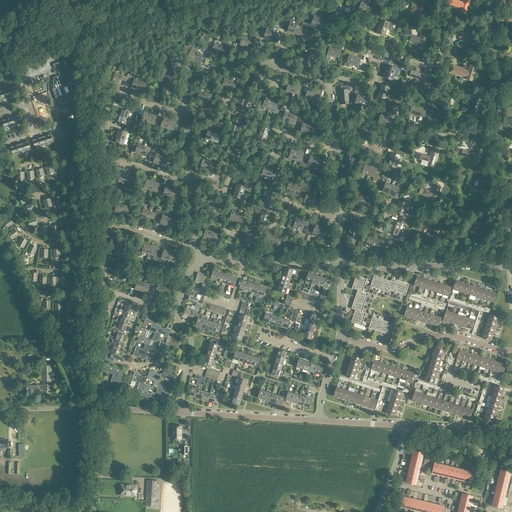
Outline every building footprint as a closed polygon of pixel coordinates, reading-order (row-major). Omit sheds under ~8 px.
[(358,11),(365,13),(367,4),(368,2),(362,0),(358,0),(356,5),(360,6),(358,11)] [(419,0),(417,6),(413,4),(411,10),(416,12),(416,14),(421,16),(425,2),(427,2),(427,0),(419,0)] [(463,0),(462,2),(455,0),(454,0),(453,5),(461,8),(461,11),(466,12),(470,0),(463,0)] [(373,6),(367,4),(365,13),(371,15),(373,11),(376,12),(378,5),(374,3),(373,6)] [(338,9),(339,6),(335,4),(333,12),(336,13),(335,18),(341,20),(344,11),(338,9)] [(349,13),(344,11),(341,20),(347,22),(349,17),(352,18),(355,10),(350,9),(349,13)] [(320,18),(321,15),(315,13),(315,12),(312,11),(311,12),(309,19),(312,20),(311,25),(317,27),(320,18)] [(320,18),(317,27),(323,29),(325,24),(328,25),(331,17),(327,16),(325,20),(320,18)] [(297,22),(287,19),(285,26),(289,27),(287,32),(293,34),(296,25),(297,22)] [(384,21),(381,20),(378,26),(387,29),(391,30),(393,23),(386,21),(385,21),(384,21)] [(302,26),(296,25),(293,34),(300,36),(301,31),(305,32),(307,24),(303,23),(302,26)] [(265,33),(263,38),(270,40),(273,31),(267,30),(268,26),(264,24),(261,32),(265,33)] [(385,35),(387,29),(378,26),(376,32),(385,35)] [(276,32),(273,31),(270,40),(276,42),(278,37),(281,38),(284,30),(277,28),(276,32)] [(464,40),(463,42),(469,44),(473,30),(467,28),(465,34),(460,33),(459,38),(464,40)] [(246,47),(252,49),(254,44),(257,45),(261,32),(257,31),(254,40),(249,38),(246,47)] [(423,48),(428,33),(421,31),(420,38),(411,35),(410,41),(419,44),(418,46),(419,46),(418,48),(419,49),(419,50),(420,50),(422,50),(422,49),(423,48)] [(241,40),(240,45),(246,47),(249,38),(243,36),(244,33),(240,32),(238,39),(241,40)] [(211,52),(217,54),(220,46),(220,45),(221,42),(216,41),(216,39),(212,38),(208,51),(211,52)] [(388,44),(383,42),(381,48),(389,51),(391,46),(394,47),(396,42),(389,40),(388,44)] [(226,47),(220,46),(217,54),(224,56),(225,52),(229,53),(231,44),(227,42),(226,47)] [(189,54),(188,59),(194,61),(197,52),(191,50),(193,46),(188,45),(186,53),(189,54)] [(338,60),(341,61),(343,54),(340,53),(341,50),(329,46),(327,54),(327,55),(326,60),(329,62),(331,56),(339,58),(338,60)] [(388,57),(389,51),(381,48),(379,55),(383,56),(382,60),(390,62),(392,58),(388,57)] [(200,63),(202,58),(205,59),(208,50),(204,49),(202,54),(197,52),(194,61),(200,63)] [(302,65),(310,67),(314,55),(316,56),(317,53),(310,51),(309,54),(306,53),(302,65)] [(361,69),(360,71),(363,72),(366,63),(360,61),(361,58),(349,55),(347,62),(345,62),(344,66),(349,67),(350,64),(358,66),(358,68),(361,69)] [(171,62),(169,67),(178,70),(180,64),(175,62),(176,59),(169,57),(168,61),(171,62)] [(58,62),(53,64),(54,67),(55,69),(57,69),(58,72),(59,71),(60,74),(59,75),(60,77),(59,78),(61,83),(63,86),(52,89),(56,100),(66,97),(67,99),(68,99),(70,102),(78,100),(78,90),(80,90),(81,85),(80,83),(78,84),(73,72),(76,71),(74,66),(73,66),(72,62),(68,64),(67,60),(61,62),(63,66),(60,67),(58,62)] [(392,67),(387,65),(385,71),(394,74),(396,69),(401,70),(402,66),(393,63),(392,67)] [(468,71),(464,69),(452,65),(450,72),(464,77),(465,76),(467,77),(466,79),(472,81),(476,67),(470,65),(468,71)] [(423,74),(415,72),(417,67),(413,66),(410,76),(422,80),(421,83),(427,85),(431,70),(425,68),(423,74)] [(171,75),(176,76),(178,70),(169,67),(168,73),(165,72),(163,76),(170,78),(171,75)] [(114,77),(112,82),(118,84),(121,75),(116,73),(117,70),(113,69),(110,76),(114,77)] [(263,78),(258,76),(259,73),(252,71),(251,75),(254,76),(252,81),(261,84),(263,78)] [(392,80),(394,74),(385,71),(383,78),(388,79),(387,83),(394,85),(396,81),(392,80)] [(125,86),(126,81),(130,82),(132,75),(128,74),(127,77),(121,75),(118,84),(125,86)] [(133,83),(132,88),(138,90),(141,81),(135,79),(136,77),(132,75),(130,82),(133,83)] [(223,83),(222,88),(228,90),(231,81),(226,79),(227,76),(222,75),(220,82),(223,83)] [(165,81),(163,87),(172,90),(174,83),(169,82),(170,78),(163,76),(162,80),(165,81)] [(144,92),(146,87),(149,88),(151,82),(147,80),(146,83),(141,81),(138,90),(144,92)] [(237,83),(231,81),(228,90),(234,92),(236,87),(239,88),(242,81),(237,80),(237,83)] [(254,89),(259,91),(261,84),(252,81),(251,87),(248,86),(246,90),(253,92),(254,89)] [(289,82),(287,87),(284,86),(282,93),(286,94),(287,91),(292,93),(295,84),(289,82)] [(381,85),(379,91),(388,94),(390,88),(393,89),(394,85),(387,83),(386,86),(381,85)] [(300,91),(301,86),(295,84),(292,93),(298,95),(297,98),(301,99),(303,92),(300,91)] [(343,90),(340,90),(341,105),(349,104),(348,91),(350,91),(350,86),(343,87),(343,90)] [(165,94),(170,96),(172,90),(163,87),(161,92),(158,91),(157,96),(164,98),(165,94)] [(198,95),(196,100),(203,102),(206,93),(200,91),(201,88),(197,87),(195,94),(198,95)] [(0,100),(2,100),(8,98),(14,96),(12,88),(5,90),(0,91),(0,100)] [(308,89),(306,93),(303,92),(301,99),(305,101),(306,98),(311,99),(314,91),(308,89)] [(319,97),(320,93),(314,91),(311,99),(317,101),(316,104),(320,105),(322,99),(319,97)] [(377,97),(382,99),(381,102),(388,104),(389,100),(386,99),(388,94),(379,91),(377,97)] [(211,95),(206,93),(203,102),(209,104),(211,99),(214,100),(216,93),(212,92),(211,95)] [(237,103),(246,106),(248,101),(251,102),(252,98),(245,95),(244,99),(239,97),(237,103)] [(358,95),(356,100),(353,98),(350,105),(355,107),(356,104),(361,106),(364,97),(358,95)] [(268,111),(269,108),(272,100),(265,97),(264,102),(261,101),(258,108),(264,110),(264,109),(268,111)] [(370,99),(364,97),(361,106),(366,107),(366,110),(370,112),(372,105),(369,104),(370,99)] [(462,111),(470,114),(469,116),(477,119),(479,113),(477,112),(480,100),(478,99),(474,98),(471,108),(463,105),(462,111)] [(278,102),(272,100),(269,108),(274,110),(275,110),(277,106),(278,102)] [(429,101),(426,111),(411,107),(410,113),(425,117),(424,120),(430,122),(435,103),(429,101)] [(235,110),(240,111),(239,115),(246,117),(248,113),(244,112),(246,106),(237,103),(235,110)] [(121,109),(119,115),(128,118),(130,113),(133,114),(134,109),(127,107),(126,111),(121,109)] [(284,116),(282,121),(289,123),(291,114),(286,113),(287,110),(283,108),(280,115),(284,116)] [(381,115),(382,112),(378,111),(376,118),(379,119),(378,124),(384,126),(387,117),(381,115)] [(144,112),(143,117),(139,115),(137,122),(141,124),(142,121),(148,123),(150,114),(144,112)] [(297,116),(291,114),(289,123),(295,125),(296,120),(300,121),(302,114),(298,113),(297,116)] [(387,117),(384,126),(390,128),(392,123),(395,124),(398,117),(394,116),(394,115),(389,113),(388,113),(387,117)] [(152,127),(156,129),(159,122),(155,121),(157,116),(150,114),(148,123),(153,124),(152,127)] [(23,122),(20,115),(14,116),(8,118),(2,120),(4,128),(11,126),(23,122)] [(117,121),(126,124),(124,128),(131,130),(133,126),(126,124),(128,118),(119,115),(117,121)] [(238,118),(233,116),(231,123),(240,126),(242,120),(245,121),(246,117),(239,115),(238,118)] [(167,129),(170,120),(164,118),(162,123),(159,122),(156,129),(161,130),(161,127),(167,129)] [(176,122),(170,120),(167,129),(172,130),(171,133),(176,135),(178,128),(175,127),(176,122)] [(260,127),(258,133),(267,136),(269,129),(265,128),(266,124),(259,122),(257,126),(260,127)] [(229,129),(234,131),(233,134),(240,136),(241,132),(238,131),(240,126),(231,123),(229,129)] [(303,123),(300,132),(306,134),(309,125),(303,123)] [(354,131),(352,136),(359,138),(361,129),(356,127),(357,124),(353,123),(350,130),(354,131)] [(315,127),(309,125),(306,134),(313,136),(314,131),(318,132),(320,125),(315,124),(315,127)] [(119,130),(117,136),(125,139),(127,133),(130,134),(131,130),(124,128),(123,131),(119,130)] [(367,131),(361,129),(359,138),(365,140),(366,135),(370,136),(372,129),(368,128),(367,131)] [(207,135),(203,134),(201,141),(205,142),(206,139),(212,141),(215,132),(208,130),(207,135)] [(219,139),(221,134),(215,132),(212,141),(217,143),(216,146),(220,147),(223,140),(219,139)] [(261,140),(265,142),(267,136),(258,133),(257,138),(254,137),(252,141),(260,144),(261,140)] [(51,134),(45,136),(39,138),(32,140),(35,148),(53,142),(51,134)] [(115,142),(119,144),(118,147),(125,149),(127,145),(124,144),(125,139),(117,136),(115,142)] [(137,148),(135,152),(141,154),(144,146),(139,144),(140,141),(135,139),(133,146),(137,148)] [(25,151),(31,149),(29,141),(23,143),(10,147),(13,155),(25,151)] [(227,150),(226,155),(232,157),(235,148),(230,147),(231,144),(226,142),(224,149),(227,150)] [(148,156),(149,152),(153,153),(155,146),(151,144),(150,147),(144,146),(141,154),(148,156)] [(156,154),(153,162),(160,164),(162,156),(157,154),(159,147),(155,146),(153,153),(156,154)] [(238,159),(240,154),(243,155),(245,148),(241,147),(240,150),(235,148),(232,157),(238,159)] [(430,156),(421,154),(419,159),(428,162),(428,165),(433,167),(439,150),(432,147),(430,156)] [(474,153),(463,150),(461,155),(473,159),(473,162),(478,163),(482,149),(476,147),(474,153)] [(286,153),(284,160),(288,161),(289,158),(295,160),(298,151),(291,149),(290,154),(286,153)] [(300,162),(299,164),(299,165),(303,166),(306,159),(302,158),(304,153),(298,151),(295,160),(300,162)] [(345,155),(346,167),(354,167),(353,155),(355,155),(355,151),(348,152),(349,155),(345,155)] [(396,154),(391,153),(389,159),(398,162),(400,156),(403,157),(404,153),(397,151),(396,154)] [(166,166),(167,164),(167,162),(171,163),(173,156),(169,154),(168,157),(162,156),(160,164),(166,166)] [(202,163),(201,164),(200,168),(206,170),(209,161),(204,159),(205,157),(201,155),(198,162),(202,163)] [(311,155),(309,160),(306,159),(303,166),(308,168),(309,165),(314,166),(317,158),(311,155)] [(319,171),(323,173),(325,166),(322,164),(323,160),(317,158),(314,166),(320,168),(319,171)] [(391,170),(400,173),(401,169),(396,167),(398,162),(389,159),(387,165),(392,167),(391,170)] [(213,172),(214,167),(218,168),(220,161),(216,160),(215,163),(209,161),(206,170),(213,172)] [(55,172),(52,165),(45,167),(48,175),(55,172)] [(263,170),(260,169),(258,176),(262,177),(263,174),(268,176),(271,167),(265,165),(263,170)] [(363,169),(360,168),(357,175),(361,177),(362,173),(368,175),(371,167),(365,165),(363,169)] [(277,169),(271,167),(268,176),(274,178),(273,181),(277,182),(279,175),(276,174),(277,169)] [(377,169),(371,167),(368,175),(373,177),(372,180),(377,181),(379,174),(376,173),(377,169)] [(45,176),(43,168),(36,170),(38,178),(45,176)] [(27,180),(35,179),(34,171),(26,172),(27,180)] [(119,178),(116,177),(114,184),(118,185),(119,182),(124,184),(127,175),(121,173),(119,178)] [(132,182),(134,177),(127,175),(124,184),(130,186),(129,189),(133,190),(135,183),(132,182)] [(478,187),(468,185),(467,190),(476,193),(476,196),(481,198),(487,180),(486,180),(487,177),(481,175),(480,177),(476,175),(474,181),(479,182),(478,187)] [(384,187),(383,191),(389,193),(392,185),(386,183),(388,178),(383,177),(381,185),(384,187)] [(144,191),(145,188),(150,190),(153,181),(147,179),(145,184),(142,183),(139,190),(144,191)] [(287,187),(285,192),(292,194),(295,185),(289,184),(290,181),(286,179),(284,186),(287,187)] [(159,183),(153,181),(150,190),(156,192),(155,195),(159,196),(161,189),(158,188),(159,183)] [(237,184),(235,190),(244,193),(246,187),(248,188),(250,184),(243,182),(242,185),(237,184)] [(395,195),(397,191),(400,192),(402,185),(398,183),(397,186),(392,185),(389,193),(395,195)] [(295,185),(292,194),(298,196),(300,191),(303,192),(305,185),(301,184),(300,187),(295,185)] [(166,185),(165,190),(161,189),(159,196),(163,197),(164,195),(170,196),(172,187),(166,185)] [(306,194),(304,202),(310,204),(313,195),(307,194),(310,187),(305,185),(303,192),(306,194)] [(432,191),(424,189),(422,194),(431,197),(430,199),(436,201),(440,187),(434,185),(432,191)] [(268,191),(266,197),(275,199),(277,193),(272,192),(273,188),(266,186),(265,190),(268,191)] [(177,194),(179,189),(172,187),(170,196),(175,198),(174,201),(178,202),(181,195),(177,194)] [(244,193),(235,190),(233,196),(238,198),(237,201),(244,203),(245,199),(242,198),(244,193)] [(357,192),(355,199),(358,200),(357,205),(363,207),(366,198),(360,196),(361,194),(357,192)] [(316,206),(318,202),(321,203),(324,196),(319,194),(318,197),(313,195),(310,204),(316,206)] [(22,205),(30,202),(27,195),(20,198),(22,205)] [(63,203),(61,195),(54,197),(56,205),(54,206),(55,210),(58,209),(57,205),(63,203)] [(203,208),(207,210),(208,207),(213,208),(216,199),(210,197),(208,202),(205,201),(203,208)] [(261,201),(260,205),(267,208),(268,204),(273,206),(275,199),(266,197),(264,202),(261,201)] [(363,207),(369,209),(371,204),(374,205),(376,198),(372,197),(371,200),(366,198),(363,207)] [(53,206),(50,198),(43,200),(45,208),(52,206),(53,210),(55,210),(54,206),(53,206)] [(116,207),(115,211),(121,213),(124,205),(118,203),(119,200),(115,199),(113,206),(116,207)] [(219,210),(218,213),(222,214),(224,207),(221,206),(222,201),(216,199),(213,208),(219,210)] [(404,202),(399,201),(397,207),(405,209),(406,210),(407,207),(410,208),(411,205),(410,205),(412,201),(405,199),(404,202)] [(127,215),(129,211),(132,212),(135,205),(130,203),(129,206),(124,205),(121,213),(127,215)] [(26,214),(33,210),(30,204),(23,207),(26,214)] [(142,213),(141,218),(147,220),(150,211),(144,209),(145,206),(141,205),(139,212),(142,213)] [(271,213),(266,211),(267,208),(260,205),(258,210),(261,210),(260,216),(269,219),(271,213)] [(231,214),(229,219),(236,221),(238,212),(233,210),(234,207),(230,206),(227,213),(231,214)] [(395,213),(400,215),(399,218),(406,221),(407,216),(404,215),(406,210),(405,209),(397,207),(395,213)] [(155,213),(150,211),(147,220),(153,222),(155,217),(158,218),(160,211),(156,210),(155,213)] [(165,212),(160,211),(158,218),(162,219),(160,224),(166,226),(169,217),(164,215),(165,212)] [(244,214),(238,212),(236,221),(242,223),(243,218),(247,219),(249,212),(245,211),(244,214)] [(76,222),(77,214),(70,212),(69,220),(66,220),(66,224),(69,224),(69,221),(76,222)] [(175,219),(169,217),(166,226),(173,228),(174,223),(178,224),(180,217),(175,216),(175,219)] [(262,224),(266,225),(269,219),(260,216),(258,222),(255,221),(254,225),(261,227),(262,224)] [(7,228),(14,224),(10,218),(3,222),(7,228)] [(30,227),(38,225),(35,218),(28,220),(30,227)] [(293,230),(294,227),(300,228),(302,220),(296,218),(295,222),(291,221),(289,228),(293,230)] [(393,220),(391,226),(400,229),(401,226),(404,227),(406,221),(399,218),(397,222),(393,220)] [(482,218),(480,224),(472,222),(470,227),(479,230),(478,233),(484,235),(488,220),(482,218)] [(309,222),(302,220),(300,228),(305,230),(304,233),(308,235),(311,228),(307,226),(309,222)] [(357,224),(359,224),(359,221),(352,221),(352,224),(348,225),(349,237),(351,237),(351,240),(357,240),(357,236),(358,236),(357,224)] [(433,236),(439,238),(444,224),(437,222),(435,228),(424,225),(422,233),(425,234),(426,231),(434,234),(433,236)] [(313,233),(319,235),(322,226),(315,224),(314,229),(311,228),(308,235),(312,236),(313,233)] [(47,234),(48,226),(40,225),(40,233),(47,234)] [(58,234),(59,226),(51,225),(51,234),(58,234)] [(205,233),(203,238),(209,240),(212,231),(206,230),(207,227),(203,225),(201,232),(205,233)] [(327,233),(328,228),(322,226),(319,235),(324,237),(323,240),(328,241),(330,234),(327,233)] [(389,233),(393,234),(392,238),(399,240),(401,236),(398,235),(400,229),(391,226),(389,233)] [(12,240),(19,235),(15,229),(8,234),(12,240)] [(216,242),(217,237),(220,239),(223,231),(218,230),(218,233),(212,231),(209,240),(216,242)] [(246,232),(244,238),(253,241),(255,236),(258,237),(259,232),(252,230),(251,234),(246,232)] [(269,233),(267,238),(265,237),(262,244),(267,245),(268,242),(273,244),(276,235),(269,233)] [(281,242),(282,237),(276,235),(273,244),(279,246),(278,249),(282,250),(284,243),(281,242)] [(375,237),(369,235),(367,240),(364,239),(361,248),(362,248),(362,246),(366,248),(367,245),(372,246),(375,237)] [(17,245),(24,248),(28,241),(21,237),(17,244),(15,243),(13,246),(16,248),(17,245)] [(380,244),(381,239),(375,237),(372,246),(377,248),(376,251),(381,252),(383,245),(380,244)] [(253,252),(254,248),(251,247),(253,241),(244,238),(242,245),(247,246),(246,250),(253,252)] [(117,241),(115,247),(124,250),(126,245),(128,246),(130,241),(123,239),(122,242),(117,241)] [(143,252),(148,254),(151,245),(145,243),(143,248),(140,247),(137,254),(142,255),(143,252)] [(28,252),(34,255),(37,248),(31,244),(27,252),(25,251),(24,254),(26,255),(28,252)] [(157,247),(151,245),(148,254),(154,256),(153,259),(157,260),(159,253),(156,252),(157,247)] [(124,250),(115,247),(113,254),(122,256),(124,250)] [(61,256),(60,248),(52,250),(54,258),(61,256)] [(163,254),(159,253),(157,260),(161,261),(162,258),(168,260),(170,251),(164,249),(163,254)] [(177,253),(170,251),(168,260),(173,262),(172,265),(176,266),(179,259),(175,258),(177,253)] [(123,271),(125,266),(128,267),(129,263),(122,260),(121,264),(117,262),(114,268),(123,271)] [(285,267),(283,273),(291,276),(293,270),(285,267)] [(117,276),(116,280),(123,282),(124,278),(121,277),(123,271),(114,268),(112,275),(117,276)] [(210,279),(216,281),(219,272),(213,270),(210,279)] [(225,274),(219,272),(216,281),(222,282),(225,274)] [(30,281),(37,281),(38,273),(30,273),(30,281)] [(203,282),(201,289),(206,291),(211,278),(203,276),(203,274),(198,273),(195,281),(199,283),(200,281),(203,282)] [(291,276),(283,273),(281,279),(289,282),(290,278),(291,279),(292,276),(291,276)] [(306,281),(312,283),(314,275),(308,273),(306,281)] [(222,282),(228,284),(231,276),(225,274),(222,282)] [(312,283),(311,284),(314,285),(314,284),(318,285),(320,277),(314,275),(312,283)] [(367,279),(356,275),(354,282),(364,285),(367,279)] [(46,285),(47,277),(40,276),(39,285),(46,285)] [(67,284),(66,276),(59,277),(60,285),(67,284)] [(135,289),(141,291),(144,282),(138,280),(139,277),(135,276),(133,283),(136,284),(135,289)] [(237,278),(231,276),(228,284),(234,286),(237,278)] [(380,278),(374,276),(370,287),(376,289),(380,278)] [(415,280),(413,279),(411,284),(419,287),(422,278),(417,276),(415,280)] [(318,285),(323,287),(326,279),(320,277),(318,285)] [(149,284),(144,282),(141,291),(147,293),(150,285),(153,286),(155,279),(151,278),(149,284)] [(385,279),(380,278),(376,289),(382,291),(385,279)] [(428,280),(422,278),(419,287),(425,289),(428,280)] [(155,292),(161,294),(164,286),(159,284),(160,281),(155,279),(153,286),(157,287),(155,292)] [(281,279),(279,285),(287,288),(289,282),(281,279)] [(326,279),(323,287),(329,289),(332,280),(326,279)] [(391,281),(385,279),(382,291),(387,293),(388,290),(391,281)] [(391,281),(388,290),(394,292),(398,280),(392,279),(391,281)] [(239,288),(245,290),(245,291),(248,282),(242,280),(239,288)] [(403,282),(398,280),(394,292),(400,294),(403,282)] [(428,280),(425,289),(431,291),(434,282),(428,280)] [(458,292),(461,282),(456,280),(453,290),(458,292)] [(251,292),(254,284),(248,282),(245,291),(248,292),(248,291),(251,292)] [(364,285),(354,282),(352,288),(357,290),(362,292),(362,291),(364,285)] [(409,284),(403,282),(400,294),(405,295),(409,284)] [(439,283),(434,282),(431,291),(436,293),(439,283)] [(467,284),(461,282),(458,292),(464,293),(467,284)] [(445,285),(439,283),(436,293),(442,295),(445,285)] [(172,293),(175,286),(171,284),(170,287),(164,286),(161,294),(168,296),(169,292),(172,293)] [(257,295),(260,285),(254,284),(251,292),(257,294),(257,295)] [(470,295),(473,286),(467,284),(464,293),(470,295)] [(260,285),(257,295),(259,296),(260,294),(263,296),(266,287),(260,285)] [(285,294),(287,288),(279,285),(277,291),(285,294)] [(451,287),(445,285),(442,295),(448,296),(451,287)] [(478,288),(473,286),(470,295),(475,297),(478,288)] [(197,303),(197,302),(198,298),(197,298),(198,294),(205,296),(206,291),(201,289),(193,287),(191,295),(190,294),(188,300),(197,303)] [(407,294),(411,295),(416,297),(417,294),(411,293),(413,289),(409,288),(407,294)] [(478,288),(475,297),(481,299),(484,290),(478,288)] [(362,292),(357,290),(355,296),(366,300),(368,293),(362,291),(362,292)] [(481,299),(487,301),(490,291),(484,290),(481,299)] [(490,291),(487,301),(493,303),(496,293),(490,291)] [(366,300),(355,296),(353,302),(364,306),(366,300)] [(51,309),(51,300),(43,300),(43,298),(40,298),(40,301),(43,301),(43,309),(51,309)] [(195,309),(191,308),(192,307),(187,305),(185,313),(198,317),(201,308),(202,304),(199,303),(197,302),(197,303),(195,309)] [(364,306),(353,302),(351,308),(355,310),(362,312),(364,306)] [(123,310),(123,309),(131,312),(133,305),(125,303),(124,308),(120,307),(120,309),(123,310)] [(404,316),(409,318),(412,308),(407,306),(404,316)] [(409,318),(415,320),(418,310),(412,308),(409,318)] [(123,309),(123,310),(122,314),(118,313),(118,315),(119,315),(121,316),(121,315),(129,318),(131,312),(123,309)] [(362,312),(355,310),(353,316),(364,319),(366,313),(362,312)] [(415,320),(421,321),(424,312),(418,310),(415,320)] [(449,322),(452,312),(446,311),(443,320),(449,322)] [(424,312),(421,321),(427,323),(430,314),(424,312)] [(449,322),(454,324),(457,314),(452,312),(449,322)] [(263,321),(269,323),(272,315),(266,313),(263,321)] [(311,313),(309,319),(317,321),(319,315),(311,313)] [(152,324),(150,331),(155,332),(155,333),(157,326),(160,320),(152,317),(152,316),(147,314),(144,323),(148,324),(149,323),(152,324)] [(248,316),(245,315),(240,314),(239,320),(247,322),(248,316)] [(427,323),(432,325),(435,316),(430,314),(427,323)] [(463,316),(457,314),(454,324),(460,326),(463,316)] [(116,321),(119,322),(119,321),(127,324),(129,318),(121,315),(121,316),(119,315),(118,319),(116,319),(116,321)] [(195,326),(201,327),(205,316),(202,315),(201,318),(198,317),(195,326)] [(278,317),(272,315),(269,323),(275,325),(278,317)] [(487,320),(496,324),(498,318),(489,315),(487,320)] [(208,317),(205,316),(201,327),(207,329),(210,321),(207,320),(208,317)] [(364,319),(353,316),(351,322),(361,326),(364,319)] [(435,316),(432,325),(438,327),(441,318),(435,316)] [(460,326),(466,327),(469,318),(463,316),(460,326)] [(275,325),(281,327),(283,319),(278,317),(275,325)] [(378,319),(372,317),(369,328),(374,330),(378,319)] [(472,329),(475,320),(469,318),(466,327),(472,329)] [(213,322),(210,321),(207,329),(213,331),(217,320),(214,319),(213,322)] [(289,321),(283,319),(281,327),(287,329),(289,321)] [(315,327),(317,321),(309,319),(307,325),(315,327)] [(384,321),(378,319),(374,330),(380,332),(384,321)] [(222,325),(218,324),(219,321),(217,320),(213,331),(219,333),(222,325)] [(245,328),(247,322),(239,320),(237,326),(245,328)] [(495,329),(496,324),(487,320),(485,326),(495,329)] [(127,324),(119,321),(119,322),(117,326),(114,325),(114,327),(117,329),(117,328),(125,330),(127,324)] [(390,323),(384,321),(380,332),(386,334),(390,323)] [(395,325),(390,323),(386,334),(392,336),(395,325)] [(69,325),(61,326),(61,327),(62,334),(70,333),(69,325)] [(313,333),(315,327),(307,325),(305,331),(313,333)] [(155,333),(155,332),(153,339),(159,341),(161,334),(164,335),(163,336),(167,338),(168,338),(168,336),(171,329),(165,327),(165,328),(157,326),(155,333)] [(243,334),(245,328),(237,326),(235,332),(243,334)] [(483,332),(493,335),(495,329),(485,326),(483,332)] [(153,340),(146,338),(147,334),(148,335),(150,331),(141,328),(139,333),(140,333),(138,341),(146,344),(151,345),(151,344),(153,340)] [(111,339),(113,339),(114,340),(114,339),(122,342),(124,336),(118,333),(118,331),(114,329),(113,332),(116,334),(115,337),(109,335),(109,337),(111,338),(111,339)] [(305,331),(303,337),(311,339),(313,333),(305,331)] [(241,340),(243,334),(235,332),(233,338),(241,340)] [(481,338),(491,341),(493,335),(483,332),(481,338)] [(72,343),(70,336),(62,339),(65,346),(72,343)] [(173,346),(171,353),(176,355),(181,341),(173,339),(173,338),(168,336),(168,338),(167,338),(166,343),(165,345),(170,346),(170,345),(173,346)] [(112,345),(120,348),(122,342),(114,339),(114,340),(113,339),(112,342),(113,343),(113,344),(109,343),(109,345),(112,346),(112,345)] [(148,353),(153,355),(154,354),(162,356),(165,345),(166,343),(160,341),(158,348),(155,347),(155,346),(151,344),(151,345),(148,353)] [(208,348),(216,351),(218,345),(210,342),(208,348)] [(146,344),(143,351),(140,350),(140,348),(136,346),(133,355),(138,357),(139,356),(147,358),(148,353),(151,345),(146,344)] [(118,354),(120,348),(112,345),(112,346),(111,350),(108,349),(107,351),(110,352),(110,351),(118,354)] [(433,352),(443,355),(445,349),(435,346),(433,352)] [(214,357),(216,351),(208,348),(206,354),(214,357)] [(285,358),(286,352),(278,350),(276,356),(285,358)] [(456,359),(462,361),(465,352),(459,350),(456,359)] [(110,351),(110,352),(107,351),(106,355),(104,360),(113,362),(114,360),(116,360),(118,354),(110,351)] [(235,351),(233,359),(239,361),(242,353),(235,351)] [(431,358),(441,361),(443,355),(433,352),(431,358)] [(462,361),(468,363),(471,353),(465,352),(462,361)] [(239,361),(245,363),(247,354),(242,353),(239,361)] [(352,353),(350,359),(360,362),(362,356),(352,353)] [(471,353),(468,363),(473,365),(476,355),(471,353)] [(212,363),(214,363),(214,361),(213,360),(214,357),(206,354),(204,360),(212,363)] [(250,366),(253,356),(247,354),(245,363),(248,364),(248,365),(250,366)] [(476,355),(473,365),(479,367),(482,357),(476,355)] [(259,358),(253,356),(250,366),(253,367),(253,365),(257,366),(259,358)] [(285,361),(286,359),(285,358),(276,356),(275,362),(283,364),(284,361),(285,361)] [(479,367),(485,368),(488,359),(482,357),(479,367)] [(441,361),(431,358),(430,364),(439,367),(441,361)] [(296,367),(302,369),(305,361),(299,359),(296,367)] [(349,365),(358,368),(360,362),(350,359),(349,365)] [(488,359),(485,368),(491,370),(494,361),(488,359)] [(207,368),(210,369),(212,363),(204,360),(202,366),(207,368)] [(371,369),(376,371),(380,362),(374,360),(371,369)] [(302,369),(308,371),(310,363),(305,361),(302,369)] [(491,370),(496,372),(499,363),(494,361),(491,370)] [(281,370),(283,364),(275,362),(273,368),(281,370)] [(385,364),(380,362),(376,371),(382,373),(385,364)] [(316,364),(310,363),(308,371),(314,373),(316,364)] [(499,363),(496,372),(502,374),(505,365),(499,363)] [(322,366),(316,364),(314,373),(320,375),(321,370),(322,370),(323,370),(324,368),(323,368),(322,367),(322,366)] [(382,373),(388,375),(391,366),(385,364),(382,373)] [(428,369),(437,372),(439,367),(430,364),(428,369)] [(349,365),(347,370),(356,373),(358,368),(349,365)] [(38,381),(40,381),(42,381),(42,385),(39,385),(27,386),(28,394),(40,394),(39,391),(43,390),(43,391),(52,390),(52,366),(39,366),(40,378),(38,378),(38,381)] [(397,367),(391,366),(388,375),(394,377),(397,367)] [(120,385),(124,372),(110,367),(108,372),(114,374),(111,382),(120,385)] [(403,369),(397,367),(394,377),(400,379),(403,369)] [(279,376),(281,370),(273,368),(271,374),(279,376)] [(408,371),(403,369),(400,379),(405,381),(408,371)] [(428,369),(426,375),(435,378),(437,372),(428,369)] [(162,375),(155,373),(155,371),(150,370),(147,378),(147,379),(151,380),(152,378),(155,379),(152,387),(158,388),(159,384),(161,379),(162,375)] [(173,386),(177,375),(169,373),(169,371),(164,370),(162,375),(161,379),(165,380),(166,378),(169,379),(167,386),(172,388),(173,386)] [(356,373),(347,370),(345,376),(354,379),(356,373)] [(414,373),(408,371),(405,381),(411,383),(414,373)] [(147,378),(139,375),(140,374),(134,372),(132,381),(136,382),(136,381),(139,382),(137,389),(142,391),(145,384),(147,379),(147,378)] [(435,378),(426,375),(424,381),(433,384),(435,378)] [(239,378),(237,384),(245,387),(247,381),(239,378)] [(142,391),(140,397),(148,399),(148,401),(153,402),(155,397),(156,394),(152,392),(151,394),(148,393),(151,386),(145,384),(142,391)] [(155,397),(163,400),(162,401),(168,403),(170,394),(166,392),(165,394),(162,393),(165,386),(159,384),(158,388),(156,394),(155,397)] [(235,390),(243,393),(245,387),(237,384),(235,390)] [(495,385),(493,391),(502,394),(504,388),(495,385)] [(189,396),(195,398),(198,388),(196,387),(195,388),(192,387),(189,396)] [(333,396),(339,398),(342,389),(336,387),(333,396)] [(195,398),(201,399),(204,391),(200,390),(201,389),(198,388),(195,398)] [(339,398),(345,400),(348,391),(342,389),(339,398)] [(235,390),(233,396),(241,399),(243,393),(235,390)] [(258,398),(264,400),(266,392),(260,390),(258,398)] [(391,396),(401,399),(402,393),(393,390),(391,396)] [(201,399),(207,401),(210,393),(204,391),(201,399)] [(354,392),(348,391),(345,400),(351,402),(354,392)] [(411,400),(417,402),(420,393),(414,391),(411,400)] [(502,394),(493,391),(491,397),(501,400),(502,394)] [(272,394),(266,392),(264,400),(270,402),(272,394)] [(285,400),(291,402),(294,394),(288,392),(285,400)] [(351,402),(356,404),(359,394),(354,392),(351,402)] [(216,395),(210,393),(207,401),(213,403),(216,395)] [(426,395),(420,393),(417,402),(423,404),(426,395)] [(270,402),(276,404),(278,395),(272,394),(270,402)] [(300,396),(294,394),(291,402),(297,404),(300,396)] [(365,396),(359,394),(356,404),(362,405),(365,396)] [(284,397),(278,395),(276,404),(282,406),(284,397)] [(423,404),(429,406),(432,397),(426,395),(423,404)] [(241,399),(233,396),(231,402),(239,405),(241,399)] [(306,398),(300,396),(297,404),(303,406),(306,398)] [(362,405),(368,407),(371,398),(365,396),(362,405)] [(389,401),(399,404),(401,399),(391,396),(389,401)] [(437,399),(432,397),(429,406),(434,408),(437,399)] [(491,397),(489,402),(499,405),(501,400),(491,397)] [(312,399),(306,398),(303,406),(309,408),(312,399)] [(377,400),(371,398),(368,407),(374,409),(377,400)] [(434,408),(440,410),(443,400),(437,399),(434,408)] [(446,411),(449,402),(443,400),(440,410),(446,411)] [(397,410),(399,404),(389,401),(387,407),(397,410)] [(446,411),(452,413),(455,404),(449,402),(446,411)] [(499,405),(489,402),(488,408),(497,411),(499,405)] [(460,406),(455,404),(452,413),(457,415),(460,406)] [(457,415),(463,417),(466,408),(460,406),(457,415)] [(395,416),(397,410),(387,407),(386,413),(395,416)] [(463,417),(469,419),(472,410),(466,408),(463,417)] [(488,408),(486,414),(495,417),(497,411),(488,408)] [(495,417),(486,414),(484,420),(493,423),(495,417)] [(170,429),(170,438),(173,438),(173,439),(181,439),(181,426),(173,426),(173,429),(170,429)] [(471,472),(466,470),(464,481),(473,483),(475,475),(471,474),(471,472)] [(147,480),(146,506),(156,506),(157,481),(147,480)] [(121,485),(120,495),(135,496),(135,492),(137,492),(137,485),(131,485),(131,486),(129,486),(129,485),(121,485)]
